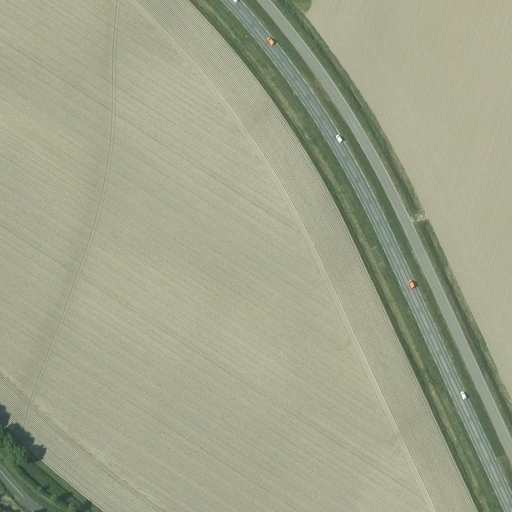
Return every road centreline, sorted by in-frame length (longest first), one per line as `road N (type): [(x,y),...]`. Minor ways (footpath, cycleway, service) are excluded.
road 1 (primary): [(511,511),(346,162),(298,85),(229,0)]
road 2 (unclassified): [(262,0),(322,75),(386,183),(511,454)]
